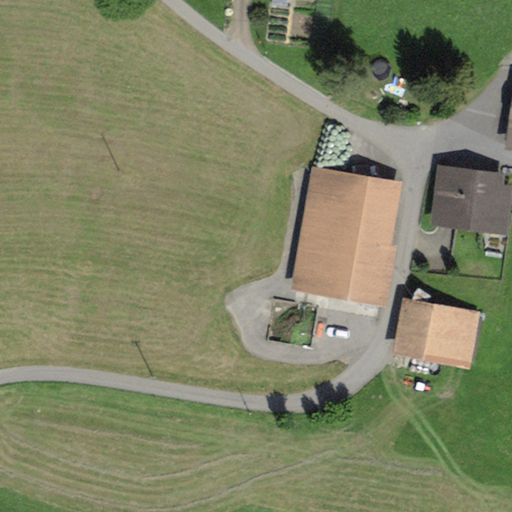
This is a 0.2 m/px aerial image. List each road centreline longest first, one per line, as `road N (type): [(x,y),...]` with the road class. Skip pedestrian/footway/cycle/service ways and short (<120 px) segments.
road 1 (unclassified): [(0,373),(93,373),(276,400),(356,378),(387,329),(425,144)]
road 2 (residential): [(425,144),(343,114),(177,0)]
